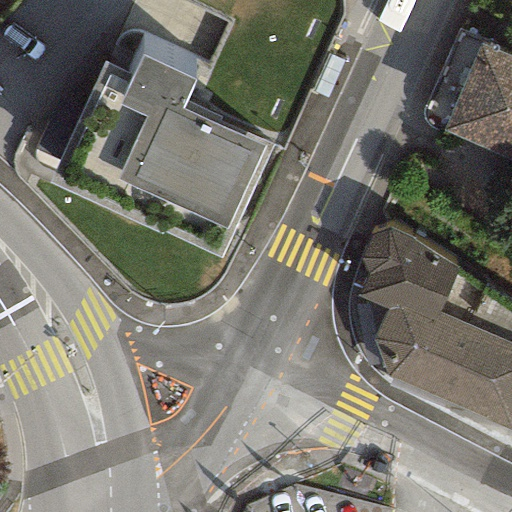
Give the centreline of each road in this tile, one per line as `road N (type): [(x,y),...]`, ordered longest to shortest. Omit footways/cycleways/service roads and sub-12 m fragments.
road 1 (unclassified): [(415,0),(241,359)]
road 2 (residential): [(241,359),(511,499)]
road 3 (primary): [(0,295),(21,369),(105,496)]
road 4 (unclassified): [(241,359),(136,511)]
road 5 (primary): [(106,360),(49,271),(0,251)]
road 6 (primary): [(105,496),(116,387),(106,360)]
road 7 (unclassified): [(241,359),(106,360)]
